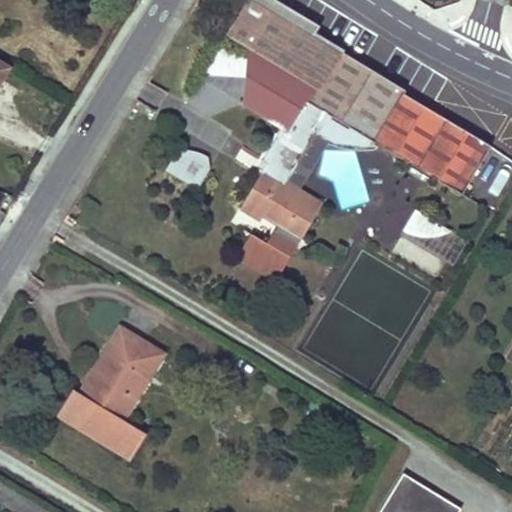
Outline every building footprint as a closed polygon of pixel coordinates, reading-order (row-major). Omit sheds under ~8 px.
[(486,148),(399,95),(401,92),(309,36),(314,27),(269,0),(244,0),(182,102),(207,117),(221,93),(283,131),(277,140),(271,136),(258,160),(264,165),(238,209),(258,221),(261,217),(275,225),(264,244),(249,234),(234,258),(274,282),(320,205),(281,182),(311,129),(307,126),(318,108),(458,194),(486,148)] [(395,255),(436,274),(455,233),(413,214),(395,255)] [(141,437),(130,430),(118,422),(133,399),(129,397),(141,378),(129,370),(144,345),(118,328),(76,395),(72,392),(57,415),(127,460),(141,437)] [(133,399),(159,355),(144,345),(129,370),(141,378),(129,397),(133,399)] [(428,494),(430,492),(402,474),(400,477),(428,494)] [(377,511),(456,511),(458,509),(430,492),(428,494),(400,477),(377,511)]
